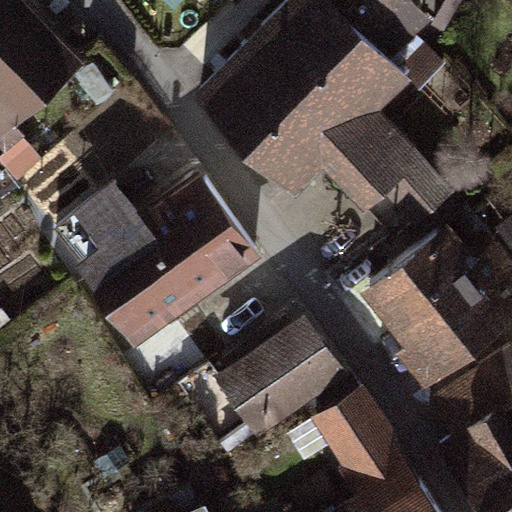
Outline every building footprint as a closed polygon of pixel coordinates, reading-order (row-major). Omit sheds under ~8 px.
[(43,0),(0,0),(0,126),(14,144),(102,67),(43,0)] [(423,0),(288,0),(206,82),(305,186),(336,161),(404,234),(463,186),(393,106),(424,75),(403,50),(440,17),(423,0)] [(231,0),(241,8),(248,0),(231,0)] [(0,191),(14,180),(0,161),(0,191)] [(108,241),(86,257),(145,342),(266,257),(248,232),(256,227),(213,166),(158,204),(133,169),(83,205),(108,241)] [(463,219),(368,282),(412,345),(408,351),(461,432),(448,441),(499,511),(511,511),(511,255),(503,243),(490,252),(463,219)] [(317,311),(226,370),(266,432),(358,374),(317,311)] [(227,511),(221,501),(197,511),(454,511),(375,381),(324,414),(368,495),(338,511),(269,511),(268,510),(263,511),(227,511)]
